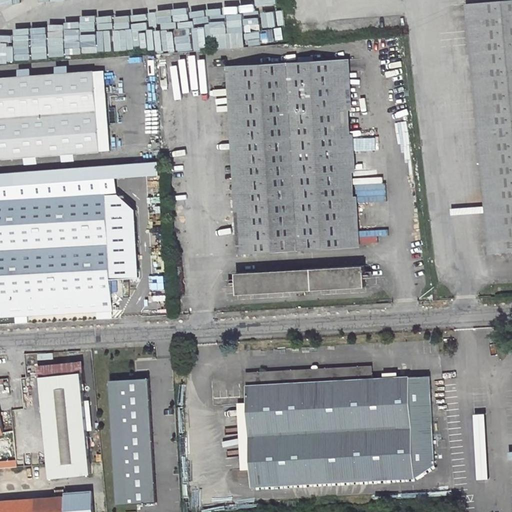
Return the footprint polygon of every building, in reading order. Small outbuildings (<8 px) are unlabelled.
[(238,0),(206,0),(208,11),(239,7),(238,0)] [(491,253),(511,250),(511,0),(504,0),(467,4),(468,16),(479,15),(500,240),(490,241),(491,253)] [(479,15),(468,16),(490,241),(500,240),(479,15)] [(183,52),(181,31),(156,33),(158,54),(183,52)] [(283,46),(283,31),(213,34),(214,49),(283,46)] [(74,38),(35,41),(36,62),(75,59),(74,38)] [(27,42),(10,43),(11,63),(28,62),(27,42)] [(349,247),(338,59),(238,65),(249,253),(349,247)] [(349,59),(338,59),(349,247),(360,246),(349,59)] [(238,65),(227,66),(237,254),(249,253),(238,65)] [(0,157),(110,150),(104,71),(0,77),(0,157)] [(159,161),(14,172),(15,185),(160,174),(159,161)] [(0,200),(106,194),(106,190),(0,195),(0,200)] [(29,316),(113,311),(111,277),(110,256),(106,194),(0,200),(0,317),(17,316),(29,316)] [(110,256),(111,277),(129,275),(132,255),(110,256)] [(365,286),(364,266),(237,273),(238,294),(365,286)] [(40,366),(52,476),(91,472),(80,362),(40,366)] [(253,486),(416,477),(434,464),(430,376),(372,378),(372,366),(247,373),(253,486)] [(111,377),(118,502),(157,500),(150,375),(111,377)] [(0,433),(10,431),(5,409),(0,409),(0,433)] [(475,413),(478,478),(489,477),(486,413),(475,413)] [(85,511),(84,495),(0,500),(0,511),(85,511)]
